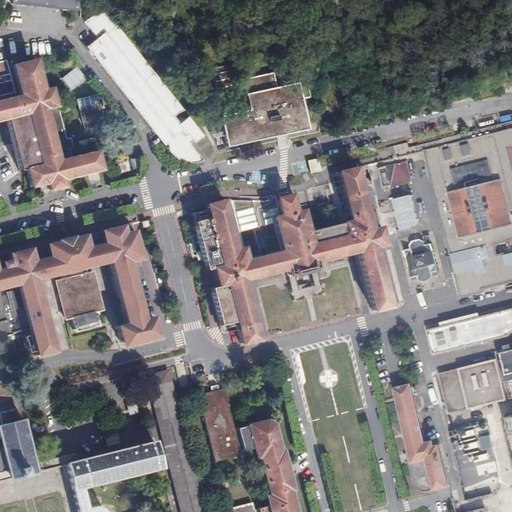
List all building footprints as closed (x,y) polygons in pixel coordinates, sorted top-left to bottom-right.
[(5,0),(6,0),(70,8),(71,0),(5,0)] [(169,117),(172,114),(175,111),(181,107),(94,7),(77,22),(91,39),(95,36),(100,42),(99,44),(98,50),(97,57),(98,63),(99,69),(102,73),(105,77),(109,81),(112,78),(156,129),(161,125),(163,125),(165,125),(169,117)] [(0,117),(1,117),(20,113),(33,164),(20,167),(24,186),(43,181),(47,180),(49,188),(55,187),(61,185),(59,177),(97,168),(92,149),(67,156),(55,159),(42,107),(52,105),(52,102),(47,85),(40,86),(34,59),(5,66),(3,60),(0,60),(0,117)] [(213,74),(216,88),(231,84),(228,70),(213,74)] [(246,108),(217,114),(223,145),(281,132),(304,127),(298,95),(306,93),(303,79),(272,85),(269,71),(239,77),(246,108)] [(494,86),(472,91),(474,100),(496,95),(494,86)] [(74,98),(81,127),(99,123),(96,108),(101,107),(98,92),(74,98)] [(55,101),(52,102),(52,105),(42,107),(55,159),(67,156),(65,144),(55,101)] [(176,120),(173,122),(164,130),(165,135),(166,139),(168,144),(171,148),(174,151),(178,154),(183,156),(188,158),(192,158),(197,158),(202,157),(189,141),(192,138),(195,141),(204,134),(185,112),(176,120)] [(20,113),(1,117),(8,147),(13,169),(20,167),(33,164),(20,113)] [(479,120),(482,135),(511,127),(511,114),(501,117),(501,115),(479,120)] [(511,127),(482,135),(423,150),(424,157),(449,255),(450,255),(482,247),(485,257),(478,259),(480,268),(475,269),(474,268),(454,274),(460,297),(511,283),(511,258),(510,258),(511,260),(504,262),(502,255),(502,253),(496,254),(493,244),(507,241),(511,239),(511,171),(506,148),(511,146),(511,127)] [(404,159),(404,162),(424,157),(423,150),(402,155),(401,150),(379,156),(380,160),(355,166),(356,170),(374,166),(404,159)] [(310,171),(318,171),(317,159),(309,160),(310,171)] [(404,162),(381,167),(383,173),(385,185),(388,185),(390,194),(411,189),(404,162)] [(218,264),(210,266),(215,284),(223,283),(233,321),(238,342),(257,337),(243,278),(283,268),(284,273),(315,265),(313,260),(356,250),(371,309),(390,305),(389,302),(375,245),(382,244),(383,243),(380,234),(378,224),(371,226),(366,207),(356,170),(355,166),(355,165),(336,170),(347,216),(348,219),(341,221),(344,233),(309,242),(301,208),(294,210),(290,193),(282,195),(273,197),(277,214),(270,216),(278,249),(244,257),(241,245),(234,247),(222,199),(203,203),(206,216),(218,264)] [(413,193),(394,198),(397,213),(401,229),(420,224),(413,193)] [(373,205),(366,207),(371,226),(378,224),(378,222),(373,205)] [(208,256),(210,266),(218,264),(206,216),(192,220),(200,254),(207,252),(208,256)] [(0,286),(16,283),(28,329),(32,343),(35,354),(51,350),(34,278),(59,272),(83,265),(109,259),(124,323),(117,325),(122,343),(138,339),(155,335),(150,317),(143,318),(128,259),(137,257),(135,250),(130,228),(120,230),(119,225),(70,237),(67,224),(59,226),(52,228),(55,241),(8,252),(11,262),(0,264),(0,286)] [(412,251),(406,252),(412,278),(418,276),(419,279),(424,283),(430,281),(434,275),(433,273),(439,271),(433,246),(427,247),(426,244),(421,241),(418,242),(415,243),(411,248),(412,251)] [(395,300),(382,244),(375,245),(389,302),(395,300)] [(482,247),(450,255),(452,264),(454,274),(474,268),(475,269),(480,268),(478,259),(485,257),(482,247)] [(511,252),(502,255),(504,262),(511,260),(510,258),(511,258),(511,252)] [(165,259),(158,260),(168,300),(175,299),(165,259)] [(85,272),(83,265),(59,272),(60,279),(55,280),(60,297),(65,319),(70,317),(73,331),(98,325),(95,311),(99,310),(90,271),(85,272)] [(0,351),(12,348),(9,334),(28,329),(16,283),(0,286),(0,351)] [(215,284),(208,286),(217,325),(233,321),(223,283),(215,284)] [(511,306),(504,309),(465,318),(451,321),(452,322),(425,329),(431,353),(505,335),(511,328),(511,306)] [(511,347),(500,350),(497,356),(502,377),(511,374),(511,347)] [(465,366),(437,372),(447,411),(504,398),(495,359),(465,366)] [(199,511),(165,371),(144,377),(176,511),(199,511)] [(511,377),(502,380),(506,397),(511,395),(511,377)] [(433,486),(445,484),(435,443),(431,444),(429,439),(424,440),(408,382),(393,385),(407,442),(411,457),(416,476),(417,478),(418,481),(420,483),(422,484),(425,486),(428,486),(430,487),(433,486)] [(255,508),(252,508),(250,503),(228,508),(228,511),(293,511),(289,493),(292,492),(289,480),(291,479),(288,469),(286,460),(284,460),(280,447),(278,447),(271,422),(266,419),(235,426),(235,428),(232,429),(223,390),(216,391),(198,396),(214,461),(239,455),(237,450),(240,450),(241,451),(251,448),(253,457),(256,456),(259,455),(264,476),(269,494),(266,494),(263,495),(265,503),(254,506),(255,508)] [(8,477),(35,471),(33,463),(22,418),(16,420),(13,409),(0,412),(0,419),(1,424),(0,424),(0,442),(7,470),(8,477)] [(511,419),(501,422),(511,467),(511,419)] [(453,433),(465,498),(493,493),(490,476),(483,478),(480,462),(465,465),(462,454),(491,448),(487,427),(453,433)] [(33,463),(35,471),(66,463),(72,487),(78,511),(0,511),(0,478),(8,477),(7,470),(0,471),(0,511),(112,511),(112,507),(104,509),(102,507),(100,505),(98,504),(95,504),(93,504),(90,494),(85,496),(82,485),(157,467),(151,442),(75,460),(73,452),(65,453),(65,455),(33,463)] [(446,489),(445,484),(433,486),(430,487),(428,486),(425,486),(422,484),(420,483),(418,481),(417,478),(416,476),(411,457),(407,458),(414,482),(416,485),(419,487),(422,489),(425,491),(428,492),(431,492),(435,492),(446,489)]
